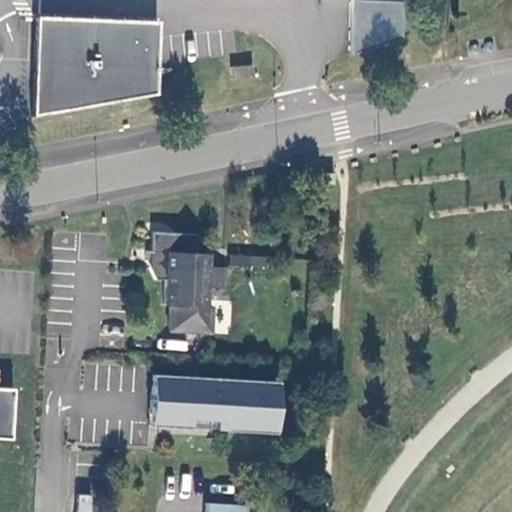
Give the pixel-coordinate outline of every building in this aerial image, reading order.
[(402,50),(406,2),(380,0),(352,0),(348,46),(402,50)] [(146,22),(34,17),(34,40),(36,39),(46,55),(48,59),(35,67),(33,67),(31,116),(154,95),(157,49),(145,48),(146,22)] [(159,23),(146,22),(145,48),(157,49),(159,23)] [(36,39),(34,40),(33,67),(35,67),(48,59),(46,55),(36,39)] [(251,65),(230,67),(231,79),(252,77),(251,65)] [(318,183),(333,184),(333,173),(319,173),(318,183)] [(168,329),(209,332),(210,305),(206,305),(207,286),(222,287),(224,266),(208,266),(209,253),(194,252),(195,233),(151,230),(150,249),(145,249),(145,259),(154,278),(165,278),(163,304),(169,304),(168,329)] [(267,266),(267,256),(230,254),(229,264),(267,266)] [(276,380),(152,373),(149,413),(174,415),(177,415),(178,415),(180,415),(182,414),(184,412),(184,411),(185,410),(185,408),(189,408),(205,409),(222,410),(222,414),(222,418),(213,417),(212,428),(221,428),(221,430),(222,430),(222,429),(273,432),(276,380)] [(0,387),(0,437),(12,438),(14,388),(0,387)] [(188,412),(189,408),(185,408),(185,410),(184,411),(184,412),(182,414),(180,415),(178,415),(177,415),(174,415),(149,413),(149,425),(188,427),(188,416),(188,412)] [(188,412),(188,416),(213,417),(222,418),(222,414),(222,410),(205,409),(189,408),(188,412)] [(0,507),(11,508),(14,463),(0,462),(0,507)] [(90,511),(92,494),(77,493),(77,498),(75,511),(90,511)] [(243,511),(244,506),(204,503),(203,511),(243,511)]
